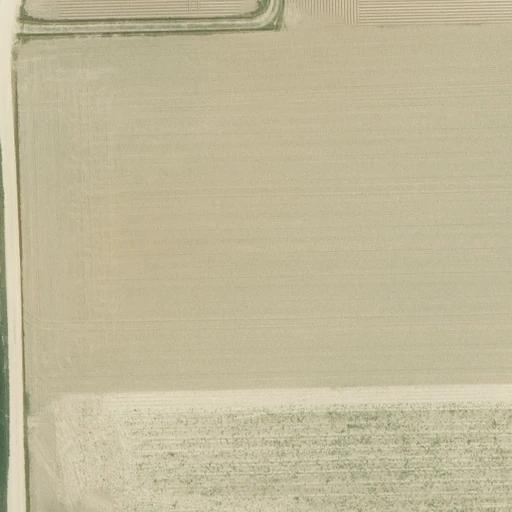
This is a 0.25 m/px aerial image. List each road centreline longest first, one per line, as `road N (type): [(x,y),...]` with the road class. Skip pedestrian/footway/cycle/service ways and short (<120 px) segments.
road 1 (track): [(12,511),(4,61),(16,0)]
road 2 (track): [(9,27),(235,25),(263,22),(273,0)]
